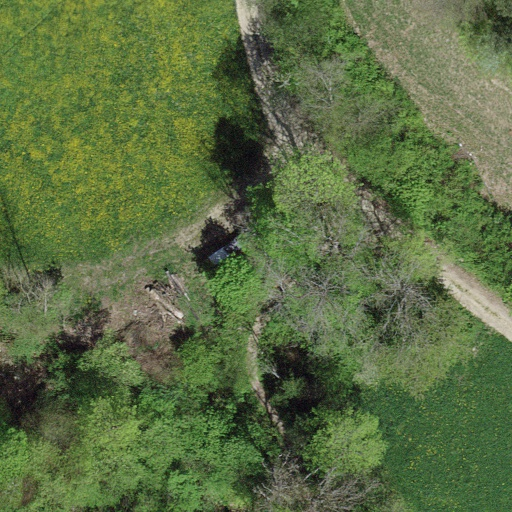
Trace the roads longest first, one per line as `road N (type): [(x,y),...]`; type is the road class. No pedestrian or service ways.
road 1 (track): [(369,228),(301,153),(267,89),(251,0)]
road 2 (track): [(369,228),(511,332)]
